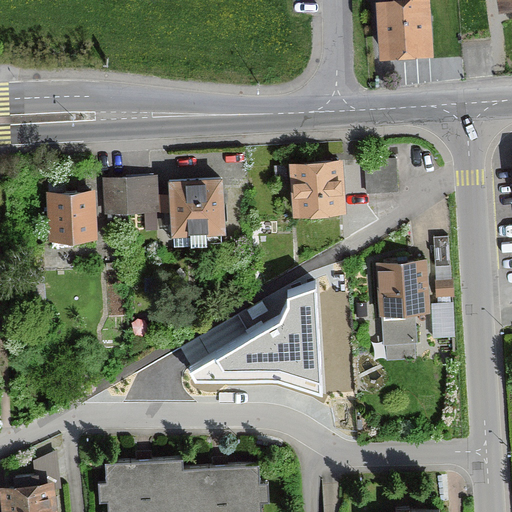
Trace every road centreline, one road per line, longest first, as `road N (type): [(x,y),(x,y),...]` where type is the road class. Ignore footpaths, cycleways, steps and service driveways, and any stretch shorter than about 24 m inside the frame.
road 1 (residential): [(486,450),(345,453),(282,418),(149,415),(71,415),(0,448)]
road 2 (residential): [(466,103),(486,450)]
road 3 (unclassified): [(185,114),(58,95),(0,97)]
road 4 (unclassified): [(0,134),(185,114)]
road 5 (unclassified): [(185,114),(337,111)]
road 6 (unclassified): [(337,111),(466,103)]
